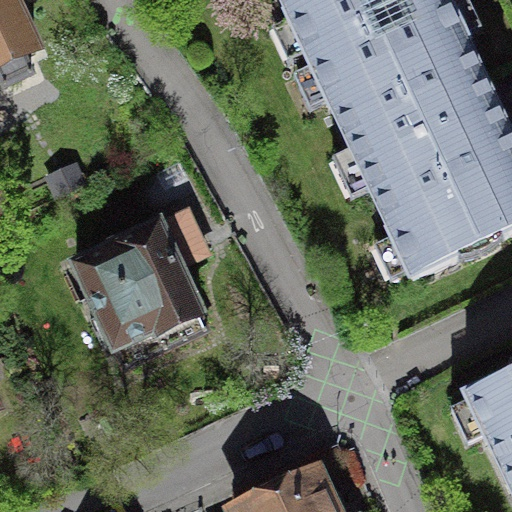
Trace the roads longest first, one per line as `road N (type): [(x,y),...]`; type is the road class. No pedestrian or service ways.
road 1 (residential): [(113,0),(187,100),(350,390)]
road 2 (residential): [(350,390),(97,511)]
road 3 (residential): [(511,313),(350,390)]
road 4 (residential): [(350,390),(410,511)]
